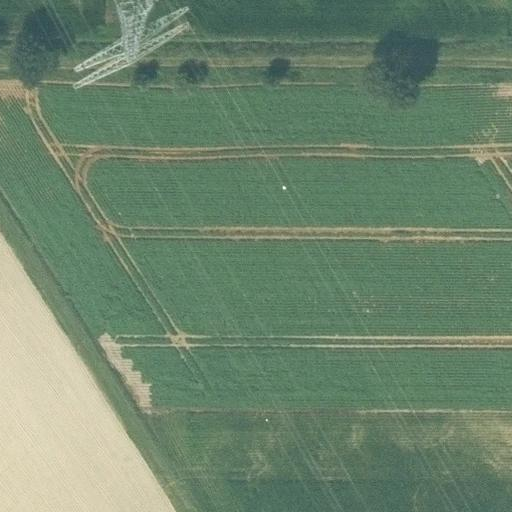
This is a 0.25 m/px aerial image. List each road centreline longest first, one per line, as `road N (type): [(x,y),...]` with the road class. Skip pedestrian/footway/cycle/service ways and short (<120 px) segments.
road 1 (track): [(511,69),(0,66)]
road 2 (track): [(188,511),(0,212)]
